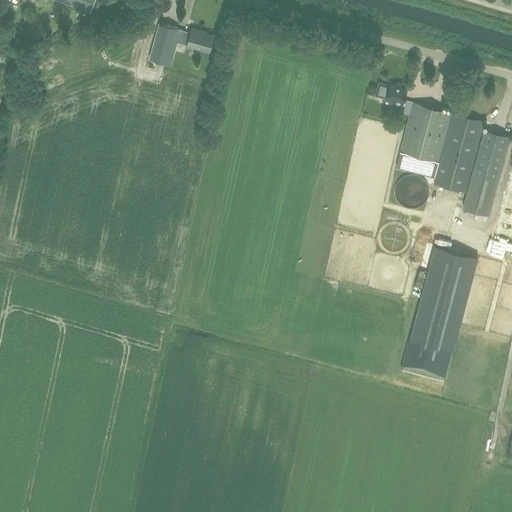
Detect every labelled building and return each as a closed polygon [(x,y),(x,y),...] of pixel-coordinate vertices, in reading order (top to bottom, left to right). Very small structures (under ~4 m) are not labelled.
[(59,0),(90,12),(94,0),(59,0)] [(209,51),(214,35),(202,31),(202,30),(191,27),(190,31),(179,28),(179,27),(160,22),(150,58),(169,63),(175,41),(187,44),(186,45),(209,51)] [(401,109),(402,103),(403,103),(406,89),(390,84),(390,85),(379,82),(375,95),(386,98),(394,100),(392,105),(392,106),(394,110),(398,111),(401,109)] [(482,128),(483,125),(485,120),(454,112),(443,109),(413,101),(413,104),(410,115),(400,152),(396,167),(436,178),(434,183),(465,191),(466,189),(482,128)] [(484,129),(463,208),(489,214),(510,136),(484,129)] [(406,207),(412,208),(417,207),(422,205),(426,201),(428,197),(429,191),(428,186),(426,181),(422,177),(417,175),(412,174),(407,175),(402,177),(398,181),(396,186),(395,191),(395,196),(398,201),(402,205),(406,207)] [(401,371),(444,383),(478,257),(435,245),(401,371)] [(487,455),(494,456),(495,449),(488,448),(487,455)]
